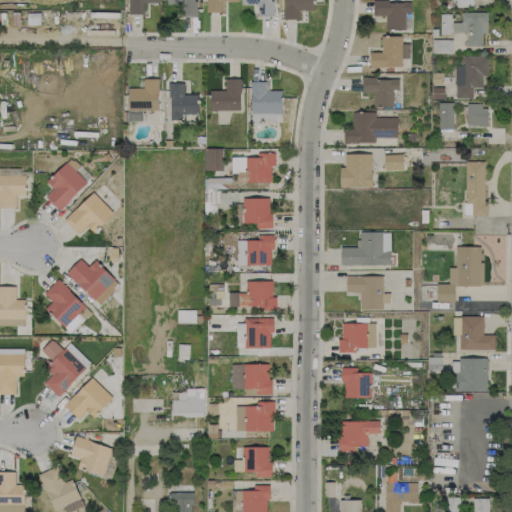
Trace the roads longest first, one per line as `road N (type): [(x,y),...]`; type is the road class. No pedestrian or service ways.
road 1 (residential): [(304,511),(309,182),(343,0)]
road 2 (residential): [(325,73),(254,46),(130,49)]
